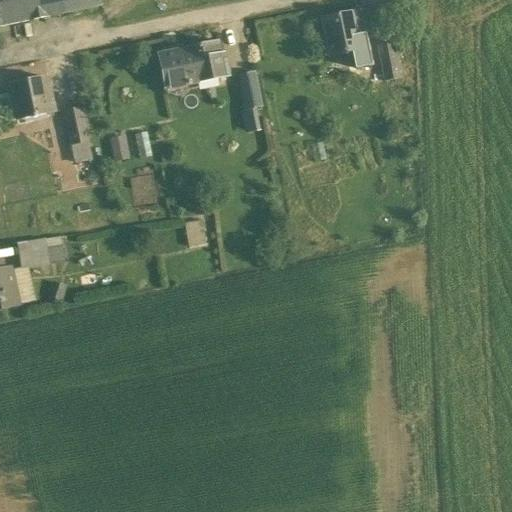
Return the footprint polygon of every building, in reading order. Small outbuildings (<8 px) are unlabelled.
[(0,0),(0,26),(100,6),(98,0),(0,0)] [(360,12),(324,20),(333,58),(369,49),(360,12)] [(382,32),(367,35),(373,68),(388,65),(391,81),(407,78),(401,42),(385,45),(382,32)] [(216,42),(183,49),(183,51),(158,56),(165,89),(190,84),(190,86),(222,79),(229,78),(226,63),(221,64),(216,42)] [(256,73),(242,74),(248,132),(262,130),(256,73)] [(41,77),(9,84),(16,121),(54,113),(51,98),(45,99),(41,77)] [(79,107),(64,110),(71,145),(86,142),(79,107)] [(144,134),(129,137),(136,172),(151,168),(144,134)] [(124,138),(109,141),(114,162),(129,159),(124,138)] [(86,142),(71,145),(75,165),(85,163),(90,162),(86,142)] [(75,165),(74,165),(78,185),(89,183),(85,163),(75,165)] [(210,245),(205,220),(187,223),(192,248),(210,245)] [(45,240),(17,244),(20,271),(49,266),(46,248),(45,240)] [(46,248),(49,266),(64,264),(61,245),(46,248)] [(10,269),(0,271),(0,309),(18,306),(13,281),(10,269)] [(13,281),(18,306),(33,303),(27,277),(13,281)] [(65,288),(51,284),(48,296),(62,301),(65,288)]
